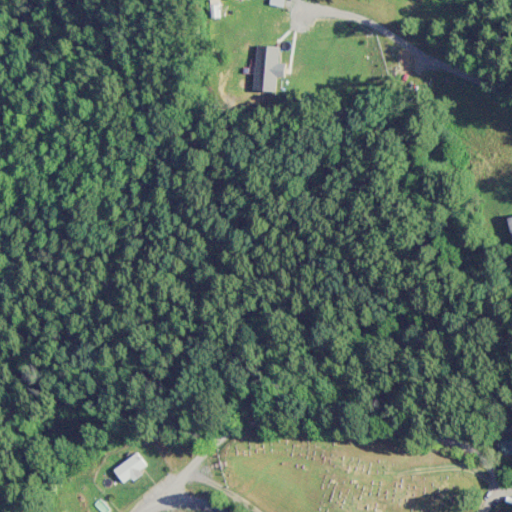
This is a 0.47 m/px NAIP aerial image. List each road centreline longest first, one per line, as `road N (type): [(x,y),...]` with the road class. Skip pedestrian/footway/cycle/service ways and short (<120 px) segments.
road 1 (residential): [(511,488),(316,0)]
road 2 (residential): [(511,487),(444,439),(294,413),(230,434),(230,493)]
